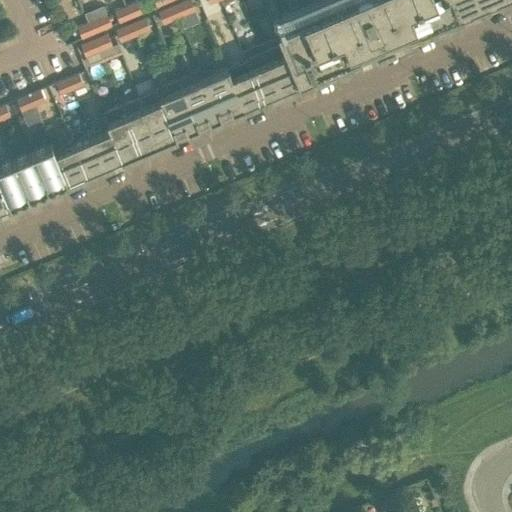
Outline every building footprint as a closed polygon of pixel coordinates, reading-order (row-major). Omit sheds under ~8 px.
[(136,0),(125,5),(130,16),(141,11),(136,0)] [(190,0),(183,0),(174,4),(179,15),(194,9),(190,0)] [(273,20),(280,38),(299,81),(377,48),(378,50),(394,43),(393,41),(490,0),(311,0),(286,11),(287,14),(273,20)] [(174,4),(158,11),(163,22),(179,15),(174,4)] [(125,5),(114,10),(119,21),(130,16),(125,5)] [(99,16),(88,21),(93,32),(104,27),(99,16)] [(145,16),(130,22),(135,34),(149,28),(145,16)] [(88,21),(77,25),(82,37),(93,32),(88,21)] [(130,22),(116,28),(121,40),(135,34),(130,22)] [(107,32),(94,38),(98,49),(111,44),(107,32)] [(94,38),(81,43),(86,55),(98,49),(94,38)] [(280,38),(261,46),(280,89),(299,81),(280,38)] [(261,46),(243,53),(244,57),(261,97),(280,89),(261,46)] [(244,57),(225,64),(242,105),(261,97),(244,57)] [(114,62),(99,66),(102,78),(117,75),(114,62)] [(225,64),(203,74),(221,114),(218,106),(228,101),(232,110),(242,105),(225,64)] [(78,72),(67,77),(72,88),(83,83),(78,72)] [(203,74),(181,83),(198,124),(199,124),(195,115),(206,111),(210,119),(221,114),(203,74)] [(174,77),(155,85),(156,88),(176,133),(177,133),(173,125),(184,120),(187,129),(198,124),(181,83),(178,76),(174,77)] [(67,77),(56,81),(60,93),(72,88),(67,77)] [(106,84),(86,89),(89,99),(109,94),(106,84)] [(41,88),(29,93),(33,104),(46,99),(41,88)] [(156,88),(139,95),(158,141),(176,133),(156,88)] [(135,96),(121,102),(140,148),(158,141),(139,95),(137,91),(134,93),(135,96)] [(29,93),(16,98),(21,109),(33,104),(29,93)] [(121,102),(103,110),(110,126),(123,156),(140,148),(121,102)] [(5,103),(0,104),(0,118),(10,114),(5,103)] [(110,126),(91,134),(104,164),(123,156),(110,126)] [(91,134),(73,142),(85,172),(104,164),(91,134)] [(51,142),(32,150),(48,188),(66,180),(51,142)] [(73,142),(54,150),(66,180),(85,172),(73,142)] [(32,150),(13,158),(29,196),(48,188),(32,150)] [(0,179),(10,204),(29,196),(13,158),(0,163),(0,179)] [(0,179),(0,207),(10,204),(0,179)]
